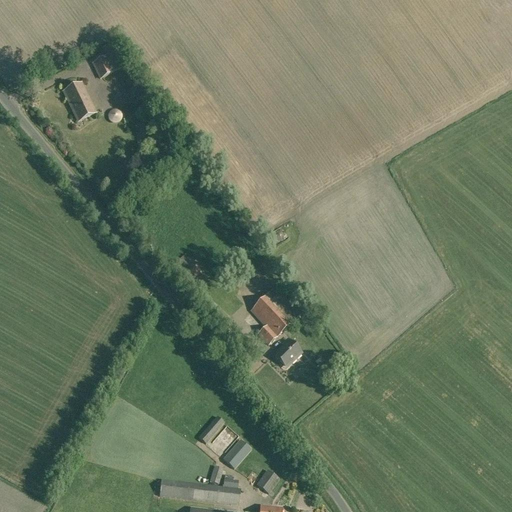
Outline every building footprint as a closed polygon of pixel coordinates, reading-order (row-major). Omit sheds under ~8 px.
[(109,57),(92,64),(100,80),(126,67),(113,44),(105,48),(109,57)] [(78,122),(95,114),(81,85),(64,93),(78,122)] [(192,292),(207,279),(187,258),(172,271),(192,292)] [(245,280),(252,275),(245,265),(238,271),(245,280)] [(250,312),(264,328),(257,335),(268,347),(277,338),(300,315),(275,289),(250,312)] [(204,301),(210,295),(206,290),(200,296),(204,301)] [(223,332),(233,321),(209,300),(199,312),(223,332)] [(288,366),(301,353),(289,341),(273,356),(279,362),(282,359),(288,366)] [(206,445),(224,424),(216,417),(198,437),(206,445)] [(234,470),(251,451),(239,441),(222,459),(234,470)] [(218,485),(223,470),(214,467),(210,482),(218,485)] [(268,495),(279,480),(267,471),(255,486),(268,495)] [(224,479),(223,488),(161,480),(159,497),(238,506),(240,490),(237,490),(238,481),(224,479)]
